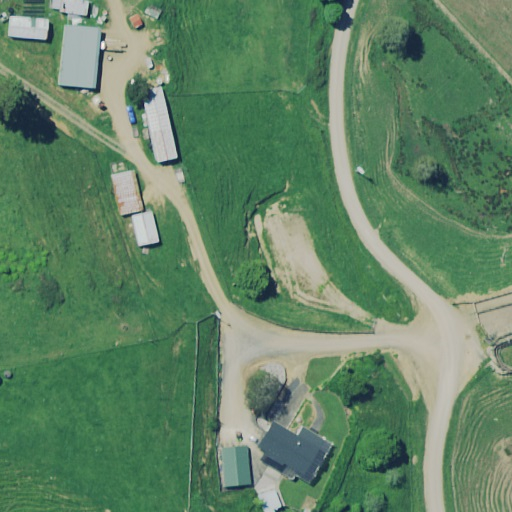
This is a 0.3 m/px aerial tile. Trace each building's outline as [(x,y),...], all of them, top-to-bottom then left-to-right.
[(78,0),(54,0),(53,12),(87,14),(88,1),(78,0)] [(50,20),(11,16),(10,36),(48,39),(50,20)] [(97,27),(64,26),(61,85),(95,87),(97,27)] [(177,157),(161,87),(146,90),(148,99),(143,100),(157,162),(177,157)] [(116,110),(101,90),(88,100),(104,120),(116,110)] [(144,131),(141,117),(132,119),(135,133),(144,131)] [(143,209),(133,170),(112,176),(122,215),(143,209)] [(158,242),(153,212),(133,215),(138,245),(158,242)] [(297,436),(274,421),(258,447),(266,452),(261,460),(293,480),(296,476),(309,484),(333,445),(303,426),(297,436)] [(251,484),(246,445),(222,448),(227,487),(251,484)] [(281,506),(275,489),(260,495),(265,511),(275,511),(274,509),(281,506)]
